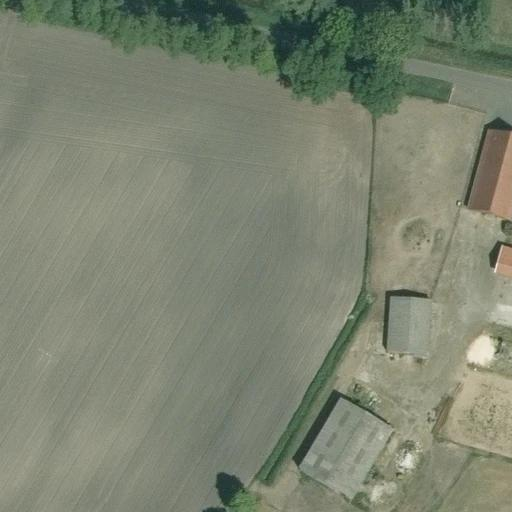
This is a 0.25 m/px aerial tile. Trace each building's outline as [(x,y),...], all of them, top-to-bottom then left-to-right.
[(433,194),(448,132),(420,125),(415,145),(363,132),(353,174),(433,194)] [(511,133),(502,131),(484,211),(511,217),(511,133)] [(419,375),(427,216),(394,214),(388,332),(344,330),(342,371),(419,375)] [(511,282),(511,252),(505,251),(499,280),(511,282)] [(337,405),(294,473),(344,504),(386,436),(337,405)]
